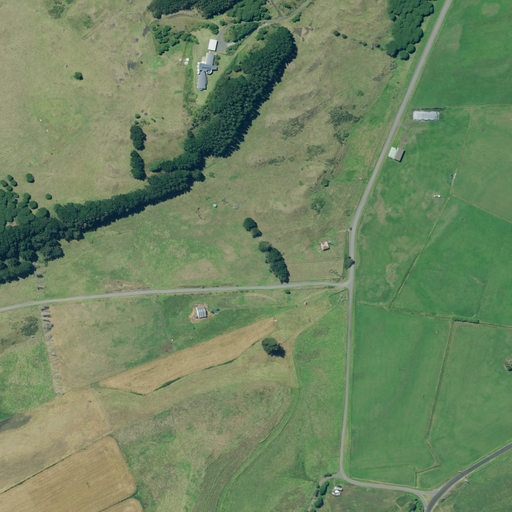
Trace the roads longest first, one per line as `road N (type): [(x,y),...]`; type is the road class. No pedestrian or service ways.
road 1 (unclassified): [(351,282),(155,292),(0,311)]
road 2 (unclassified): [(450,0),(357,217),(351,282)]
road 3 (unclassified): [(351,282),(342,473),(352,482),(438,494)]
